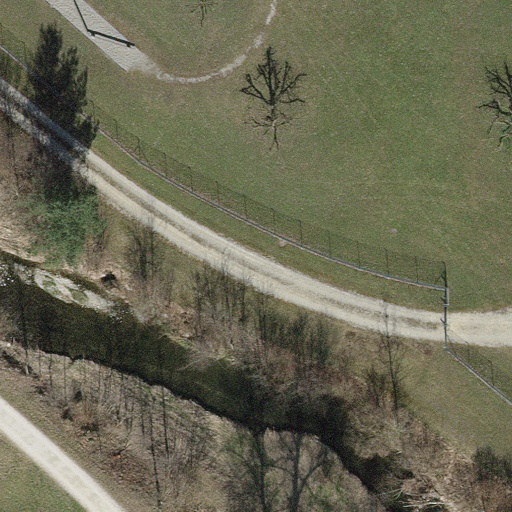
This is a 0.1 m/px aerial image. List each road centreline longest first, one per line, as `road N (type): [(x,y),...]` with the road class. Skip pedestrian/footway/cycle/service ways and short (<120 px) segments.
road 1 (track): [(0,94),(141,203),(279,279),(403,320),(511,324)]
road 2 (track): [(109,511),(0,412)]
